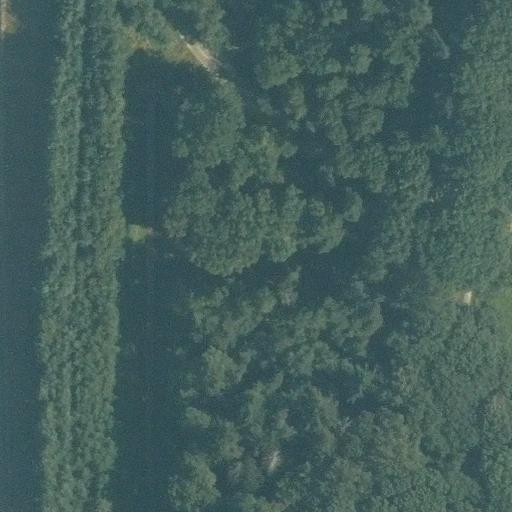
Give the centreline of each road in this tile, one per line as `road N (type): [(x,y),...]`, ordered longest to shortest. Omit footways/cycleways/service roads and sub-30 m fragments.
road 1 (track): [(202,43),(145,79),(128,105),(118,511)]
road 2 (residential): [(478,197),(470,157),(503,0)]
